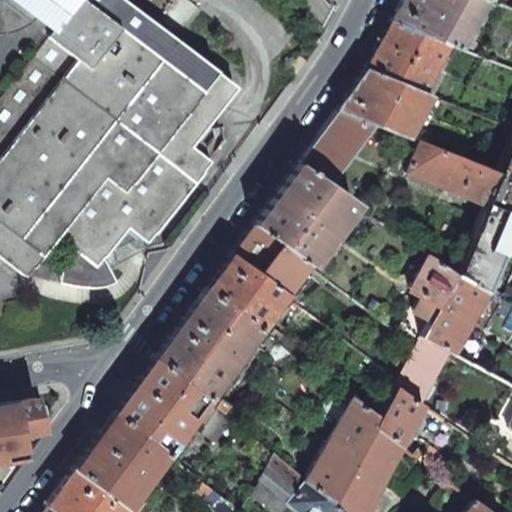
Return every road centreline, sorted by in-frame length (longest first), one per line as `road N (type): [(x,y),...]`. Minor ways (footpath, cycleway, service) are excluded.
road 1 (residential): [(122,349),(367,0)]
road 2 (residential): [(2,511),(122,349)]
road 3 (residential): [(0,372),(122,349)]
